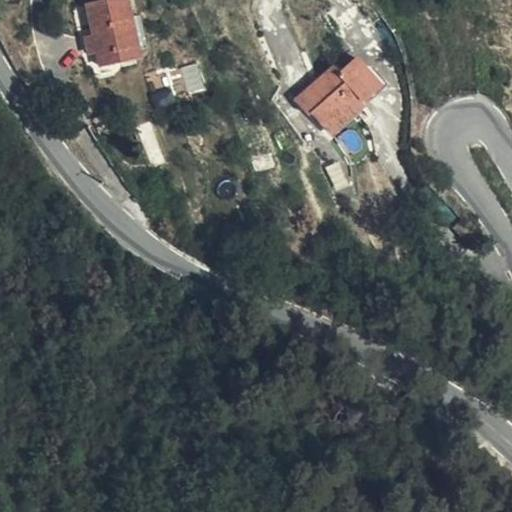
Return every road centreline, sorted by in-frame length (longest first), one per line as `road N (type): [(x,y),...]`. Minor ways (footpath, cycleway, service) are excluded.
road 1 (tertiary): [(0,62),(96,197),(149,242),(485,420),(511,445)]
road 2 (tertiary): [(511,246),(449,146),(458,121),(476,119),(511,156)]
